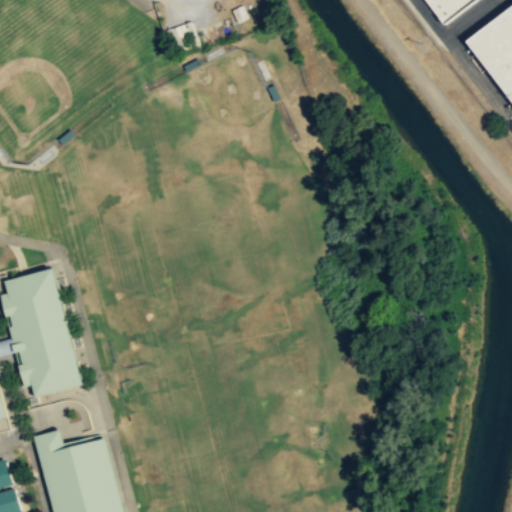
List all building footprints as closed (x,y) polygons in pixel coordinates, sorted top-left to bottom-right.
[(473,0),(443,23),(425,0),(473,0)] [(232,9),(237,22),(252,15),(246,3),(232,9)] [(511,101),(465,40),(511,3),(511,101)] [(178,52),(199,44),(188,20),(171,30),(178,52)] [(72,133),(68,128),(56,138),(56,139),(60,144),(72,133)] [(77,384),(31,396),(28,384),(25,385),(15,351),(6,315),(2,315),(0,306),(0,293),(4,292),(1,280),(47,267),(77,384)] [(50,511),(120,511),(100,438),(92,440),(91,435),(59,443),(54,429),(30,436),(50,511)]
